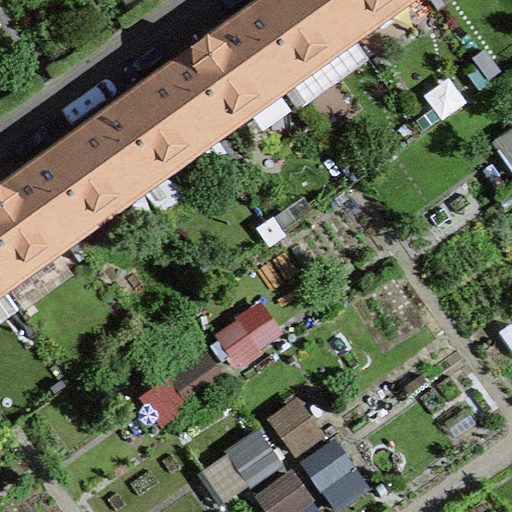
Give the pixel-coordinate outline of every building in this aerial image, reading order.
[(259,20),(243,31),(279,80),(349,30),(326,0),(265,0),(264,1),(265,16),(259,20)] [(326,0),(349,30),(391,0),(326,0)] [(209,131),(279,80),(243,31),(222,47),(208,41),(193,52),(194,66),(189,70),(173,81),(209,131)] [(209,131),(173,81),(152,97),(139,91),(124,101),(125,116),(118,121),(103,132),(139,180),(209,131)] [(49,170),(34,181),(69,230),(139,180),(103,132),(82,147),(69,141),(55,151),(55,166),(49,170)] [(0,279),(69,230),(34,181),(12,196),(0,190),(0,279)]
